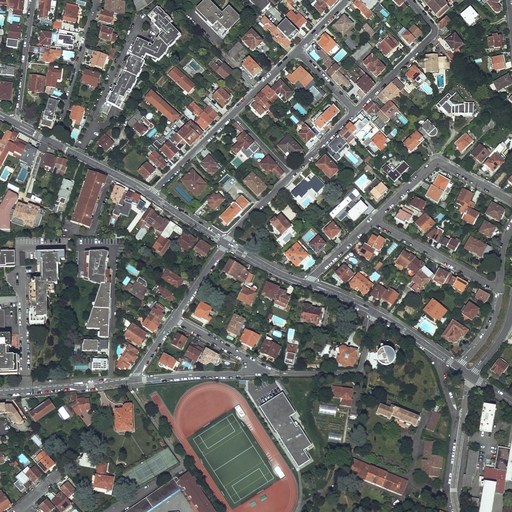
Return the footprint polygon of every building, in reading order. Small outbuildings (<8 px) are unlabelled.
[(23,0),(7,0),(8,1),(7,9),(13,10),(13,16),(21,17),(22,11),(23,0)] [(39,0),(39,5),(40,5),(39,10),(40,11),(40,18),(46,19),(47,11),(49,11),(50,1),(48,1),(48,0),(49,0),(51,0),(51,1),(54,1),(54,0),(56,1),(56,0),(39,0)] [(143,0),(136,0),(133,2),(137,12),(138,14),(153,0),(145,0),(145,1),(143,0)] [(206,0),(197,10),(223,37),(231,28),(240,19),(229,7),(222,15),(206,0)] [(250,0),(250,1),(261,12),(266,6),(268,7),(268,8),(270,4),(266,0),(250,0)] [(313,4),(322,14),(325,10),(324,9),(327,5),(323,1),(322,0),(317,0),(316,1),(313,4)] [(324,0),(323,1),(327,5),(330,8),(338,0),(324,0)] [(359,0),(356,0),(353,4),(369,19),(374,14),(371,12),(360,1),(359,0)] [(371,12),(380,3),(376,0),(361,0),(360,1),(371,12)] [(420,0),(423,3),(427,7),(432,13),(436,17),(438,20),(449,11),(442,3),(445,0),(420,0)] [(491,0),(489,2),(487,3),(495,13),(496,14),(497,14),(498,14),(499,14),(500,14),(500,13),(500,12),(500,11),(500,10),(499,9),(496,5),(499,2),(498,1),(498,0),(491,0)] [(107,4),(105,4),(106,8),(107,9),(107,12),(114,14),(119,15),(119,9),(122,9),(122,1),(107,1),(107,4)] [(399,7),(398,8),(402,12),(408,7),(404,3),(399,7)] [(67,7),(64,21),(76,23),(79,10),(72,8),(72,5),(68,5),(67,7)] [(158,7),(148,17),(156,25),(154,26),(160,32),(161,32),(164,34),(156,41),(153,47),(152,47),(151,49),(149,47),(150,46),(138,40),(133,50),(132,49),(128,58),(130,59),(128,63),(129,64),(121,81),(120,81),(116,88),(115,87),(111,94),(110,94),(107,101),(108,102),(107,104),(119,110),(123,102),(124,102),(127,95),(126,95),(127,93),(130,94),(133,88),(134,89),(137,82),(136,82),(138,78),(139,79),(142,72),(141,71),(145,64),(143,63),(146,56),(158,62),(165,55),(166,56),(169,49),(171,47),(171,48),(177,43),(176,42),(182,36),(173,27),(172,29),(169,26),(173,22),(160,8),(159,9),(158,7)] [(387,17),(389,15),(383,8),(380,11),(387,17)] [(470,8),(461,16),(470,26),(475,22),(474,20),(477,17),(470,8)] [(103,11),(100,21),(101,22),(107,24),(112,25),(114,16),(119,17),(119,15),(114,14),(103,11)] [(292,12),(287,17),(299,29),(307,22),(306,21),(300,14),(297,17),(292,12)] [(344,15),(333,26),(343,35),(354,24),(344,15)] [(291,43),(290,42),(277,29),(265,16),(262,20),(265,23),(264,24),(265,26),(267,29),(269,30),(272,33),(271,34),(272,35),(271,37),(272,39),(276,42),(277,41),(278,41),(278,42),(279,42),(280,42),(281,42),(283,44),(286,41),(290,44),(291,43)] [(446,18),(437,26),(441,29),(445,25),(449,22),(446,18)] [(54,20),(53,29),(60,30),(61,30),(62,21),(54,20)] [(282,25),(277,29),(290,42),(295,38),(293,36),(297,31),(287,21),(283,26),(282,25)] [(367,24),(363,27),(366,29),(372,36),(376,33),(367,24)] [(414,26),(408,33),(415,40),(421,34),(414,26)] [(10,27),(9,39),(19,40),(21,28),(10,27)] [(101,27),(100,32),(102,32),(100,39),(110,42),(112,35),(114,31),(101,27)] [(372,36),(366,29),(363,32),(370,38),(372,36)] [(404,29),(398,35),(401,38),(407,32),(404,29)] [(50,34),(41,33),(40,45),(39,45),(37,46),(37,48),(44,49),(44,51),(49,52),(49,51),(50,47),(51,47),(51,45),(53,33),(53,31),(51,30),(50,34)] [(61,30),(60,30),(59,40),(64,41),(63,44),(69,45),(68,49),(74,50),(75,40),(73,40),(73,37),(66,36),(67,31),(61,30)] [(252,31),(243,40),(252,50),(256,47),(257,48),(263,42),(252,31)] [(407,32),(401,38),(409,46),(415,40),(408,33),(407,32)] [(400,44),(389,33),(384,37),(386,39),(377,48),(386,57),(400,44)] [(455,33),(445,42),(454,53),(464,45),(455,33)] [(323,41),(318,45),(328,54),(333,50),(335,53),(339,49),(325,35),(321,39),(323,41)] [(492,38),(488,39),(489,49),(494,48),(494,49),(502,48),(501,43),(508,42),(508,38),(501,38),(497,38),(497,36),(492,36),(492,38)] [(18,48),(19,41),(8,39),(6,47),(18,48)] [(366,42),(349,59),(354,64),(371,47),(366,42)] [(239,43),(228,54),(233,58),(244,47),(239,43)] [(30,47),(30,53),(44,55),(43,62),(49,63),(49,62),(53,62),(53,58),(56,56),(61,57),(61,52),(49,51),(49,52),(44,51),(44,49),(37,48),(30,47)] [(321,49),(318,53),(324,59),(323,59),(326,63),(324,64),(324,65),(329,70),(326,73),(331,78),(341,69),(336,64),(334,65),(331,63),(333,61),(321,49)] [(90,50),(88,54),(95,56),(94,60),(93,60),(92,60),(91,60),(91,61),(91,62),(92,63),(93,63),(92,65),(95,66),(103,69),(107,57),(106,56),(90,50)] [(450,51),(447,54),(454,63),(457,60),(450,51)] [(372,54),(362,64),(376,78),(386,69),(372,54)] [(426,69),(426,73),(435,73),(435,66),(438,66),(438,70),(450,69),(450,63),(447,63),(447,61),(447,57),(438,57),(438,59),(435,59),(435,55),(426,55),(426,59),(422,59),(417,63),(422,69),(426,69)] [(218,72),(217,73),(225,80),(233,71),(218,58),(211,66),(218,72)] [(249,58),(242,65),(254,78),(258,74),(259,75),(262,71),(249,58)] [(502,58),(491,60),(493,72),(511,68),(511,67),(511,63),(503,64),(502,58)] [(0,75),(14,77),(16,64),(8,64),(7,70),(0,69),(0,75)] [(49,70),(47,87),(56,88),(57,77),(61,78),(62,71),(54,70),(54,66),(48,65),(47,70),(49,70)] [(422,73),(414,65),(409,70),(410,70),(405,75),(412,83),(411,84),(417,89),(421,85),(418,83),(421,80),(424,82),(427,79),(422,73)] [(193,71),(188,67),(188,68),(186,66),(183,69),(190,75),(193,71)] [(176,67),(168,75),(189,94),(196,85),(176,67)] [(290,73),(286,77),(296,87),(300,83),(305,88),(313,80),(300,67),(292,75),(290,73)] [(354,76),(350,79),(360,90),(357,93),(362,99),(376,85),(359,68),(356,71),(362,78),(358,81),(354,76)] [(341,69),(331,78),(339,86),(342,84),(346,88),(351,84),(342,75),(345,73),(341,69)] [(86,71),(83,81),(82,83),(86,84),(96,87),(100,75),(86,71)] [(511,74),(493,83),(496,90),(497,89),(500,94),(505,92),(503,89),(508,86),(509,86),(510,84),(510,83),(510,82),(510,81),(510,80),(511,79),(511,74)] [(31,77),(29,92),(42,94),(43,87),(44,88),(45,79),(31,77)] [(395,79),(391,84),(399,92),(402,95),(405,98),(407,96),(401,90),(404,88),(395,79)] [(282,80),(271,90),(276,96),(277,97),(280,95),(285,100),(293,92),(282,80)] [(2,83),(0,98),(0,99),(11,101),(13,85),(2,83)] [(300,83),(296,87),(300,92),(305,88),(300,83)] [(391,84),(381,93),(389,102),(399,92),(391,84)] [(267,87),(261,93),(269,101),(272,98),(273,99),(276,96),(271,90),(267,87)] [(180,116),(152,90),(145,98),(173,123),(176,120),(180,117),(180,116)] [(220,90),(212,99),(223,109),(227,105),(225,104),(230,98),(220,90)] [(448,92),(436,104),(439,107),(441,106),(449,114),(450,114),(451,113),(451,112),(473,114),(474,104),(464,103),(464,105),(452,104),(447,100),(451,96),(448,92)] [(261,93),(256,98),(264,105),(264,106),(269,110),(270,109),(269,108),(270,106),(267,102),(269,101),(261,93)] [(381,93),(377,97),(386,106),(380,111),(388,119),(398,110),(397,110),(392,105),(389,102),(381,93)] [(50,96),(42,126),(51,128),(58,102),(56,101),(57,98),(50,96)] [(255,103),(251,107),(261,117),(265,112),(262,109),(264,106),(264,105),(256,98),(253,101),(255,103)] [(193,101),(188,107),(194,113),(196,112),(200,107),(193,101)] [(396,101),(392,105),(397,110),(400,106),(396,101)] [(488,105),(487,106),(489,108),(493,112),(500,104),(497,101),(491,108),(488,105)] [(372,102),(363,111),(368,116),(370,114),(371,114),(373,113),(385,125),(389,120),(388,119),(380,111),(372,102)] [(313,124),(320,131),(340,111),(333,104),(323,114),(320,111),(310,120),(314,123),(313,124)] [(74,107),(70,120),(80,123),(84,109),(74,107)] [(200,107),(196,112),(200,116),(204,112),(203,111),(203,110),(200,107)] [(208,107),(203,111),(204,112),(213,120),(217,116),(208,107)] [(140,112),(129,123),(133,128),(145,116),(140,112)] [(202,118),(197,123),(204,130),(213,121),(204,112),(200,116),(202,118)] [(185,124),(189,121),(184,115),(180,119),(185,124)] [(145,117),(134,128),(142,137),(148,131),(142,125),(145,122),(152,130),(155,127),(152,124),(151,124),(145,117)] [(497,124),(491,119),(486,124),(492,130),(497,124)] [(427,121),(416,132),(422,138),(427,134),(429,137),(430,138),(431,138),(432,138),(433,138),(434,137),(436,136),(437,135),(437,134),(437,132),(436,130),(427,121)] [(203,134),(191,122),(178,135),(187,144),(189,147),(203,134)] [(302,130),(298,135),(307,144),(311,139),(313,141),(317,137),(302,122),(300,124),(302,127),(301,129),(302,130)] [(237,147),(233,151),(237,155),(241,151),(243,152),(244,151),(242,150),(244,148),(250,154),(252,156),(259,149),(244,133),(245,132),(236,123),(234,125),(242,135),(236,140),(240,144),(237,147)] [(350,123),(345,127),(352,134),(357,129),(350,123)] [(338,134),(339,135),(347,143),(348,144),(349,143),(352,144),(355,141),(354,138),(355,137),(352,134),(345,127),(338,134)] [(0,166),(12,144),(13,145),(19,133),(14,130),(12,134),(8,141),(6,144),(0,156),(0,166)] [(173,131),(166,138),(170,142),(180,152),(187,144),(178,135),(173,131)] [(110,132),(98,144),(106,152),(113,145),(107,139),(112,134),(110,132)] [(416,132),(403,145),(411,153),(420,145),(418,143),(422,138),(416,132)] [(19,133),(13,145),(24,151),(26,147),(30,139),(19,133)] [(372,139),(370,141),(372,143),(379,150),(381,152),(385,148),(379,141),(383,137),(378,133),(372,139)] [(472,141),(464,133),(454,144),(458,149),(457,150),(461,153),(472,142),(472,141)] [(288,134),(277,146),(285,154),(287,152),(294,159),(304,150),(288,134)] [(339,135),(324,149),(337,162),(340,158),(336,154),(347,143),(339,135)] [(383,137),(379,141),(385,148),(389,144),(383,137)] [(19,160),(16,166),(19,167),(20,165),(25,167),(28,162),(33,151),(31,150),(35,141),(30,139),(26,147),(27,148),(20,160),(19,160)] [(158,140),(154,144),(160,150),(164,147),(158,140)] [(170,142),(161,151),(170,161),(180,152),(170,142)] [(372,143),(369,146),(373,150),(372,151),(374,154),(379,150),(372,143)] [(479,145),(471,154),(480,163),(489,154),(479,145)] [(154,157),(150,161),(156,167),(157,168),(158,167),(162,170),(166,166),(162,162),(164,161),(155,152),(152,155),(154,157)] [(497,152),(494,155),(502,163),(505,160),(497,152)] [(56,158),(46,155),(41,171),(44,172),(45,167),(51,169),(49,174),(52,174),(54,167),(55,163),(56,158)] [(325,155),(315,165),(330,180),(340,170),(325,155)] [(487,162),(483,166),(487,170),(489,168),(492,172),(499,165),(500,166),(502,163),(494,155),(487,162)] [(204,164),(202,166),(212,176),(218,171),(215,168),(218,166),(209,157),(203,163),(204,164)] [(268,157),(260,165),(268,174),(271,171),(279,178),(283,173),(268,157)] [(52,174),(51,176),(55,177),(58,168),(61,170),(60,174),(64,175),(69,162),(58,159),(56,167),(54,167),(52,174)] [(150,161),(138,173),(146,181),(158,169),(157,168),(156,167),(150,161)] [(387,165),(382,170),(393,182),(409,167),(403,161),(400,164),(401,165),(393,172),(387,165)] [(4,166),(0,173),(0,176),(8,181),(10,178),(3,173),(6,167),(4,166)] [(351,170),(347,173),(352,179),(356,175),(351,170)] [(88,171),(71,222),(91,229),(93,221),(92,218),(103,187),(105,185),(108,177),(88,171)] [(192,171),(182,181),(186,186),(189,190),(192,192),(197,196),(207,186),(192,171)] [(252,174),(244,182),(248,186),(249,185),(256,192),(257,191),(259,193),(265,187),(252,174)] [(238,181),(233,175),(220,188),(225,193),(238,181)] [(439,175),(432,186),(433,186),(443,192),(447,194),(450,189),(446,188),(449,181),(439,175)] [(303,181),(290,194),(296,199),(298,196),(301,199),(311,189),(316,194),(324,186),(314,176),(309,182),(307,184),(303,181)] [(368,194),(368,195),(372,199),(375,196),(378,199),(387,190),(376,178),(368,187),(372,191),(368,194)] [(64,180),(53,211),(58,212),(61,203),(65,205),(72,183),(64,180)] [(7,184),(4,188),(17,193),(19,189),(7,184)] [(428,191),(425,196),(438,203),(440,199),(443,192),(433,186),(430,192),(428,191)] [(129,189),(125,187),(124,190),(115,187),(112,196),(120,200),(118,205),(117,205),(113,215),(120,218),(124,202),(128,192),(129,189)] [(355,190),(329,215),(333,220),(356,198),(360,194),(356,190),(355,190)] [(461,190),(456,203),(462,206),(464,202),(467,204),(472,194),(467,192),(467,193),(461,190)] [(8,192),(0,206),(0,230),(6,230),(6,232),(9,232),(9,222),(9,220),(13,210),(17,199),(15,195),(8,192)] [(143,210),(147,204),(140,200),(141,197),(136,195),(128,192),(124,202),(138,207),(143,210)] [(213,195),(205,203),(213,210),(223,200),(218,195),(216,198),(213,195)] [(242,196),(235,203),(242,211),(249,204),(242,196)] [(415,197),(410,206),(420,211),(420,212),(423,214),(425,212),(421,210),(425,202),(415,197)] [(350,214),(348,216),(350,218),(351,218),(353,220),(358,215),(360,216),(368,209),(361,202),(349,213),(350,214)] [(235,203),(220,218),(227,225),(242,211),(235,203)] [(491,203),(486,214),(499,221),(504,213),(504,212),(504,211),(503,210),(503,209),(491,203)] [(399,210),(395,219),(404,224),(405,221),(408,222),(413,213),(403,208),(401,211),(399,210)] [(467,208),(462,219),(473,225),(478,216),(471,212),(472,211),(471,210),(467,208)] [(149,209),(142,221),(144,222),(146,223),(152,227),(158,217),(153,213),(154,212),(149,209)] [(9,220),(9,222),(10,222),(10,221),(12,222),(10,226),(19,230),(22,221),(25,215),(13,210),(9,220)] [(424,215),(415,223),(424,233),(433,225),(424,215)] [(158,217),(152,227),(162,233),(169,222),(164,219),(164,221),(158,217)] [(274,219),(270,224),(274,228),(274,229),(273,232),(275,233),(278,234),(279,233),(281,235),(290,227),(280,217),(276,221),(274,219)] [(485,222),(479,232),(490,238),(495,228),(485,222)] [(333,224),(324,232),(333,241),(336,238),(335,236),(340,231),(333,224)] [(431,231),(426,236),(437,242),(442,232),(437,229),(436,231),(434,230),(432,232),(431,231)] [(184,235),(177,244),(187,251),(195,240),(190,237),(189,238),(184,235)] [(161,236),(153,248),(163,255),(171,243),(161,236)] [(318,236),(309,245),(318,255),(322,252),(320,250),(326,244),(318,236)] [(372,236),(367,245),(374,249),(378,251),(384,240),(378,237),(378,239),(372,236)] [(470,238),(464,249),(483,259),(489,248),(470,238)] [(444,239),(441,245),(454,252),(460,241),(455,239),(454,241),(450,239),(449,241),(444,239)] [(201,241),(194,251),(204,258),(207,253),(206,252),(210,247),(201,241)] [(295,244),(284,256),(289,260),(289,259),(296,266),(307,256),(295,244)] [(364,244),(359,254),(369,259),(374,249),(367,245),(364,244)] [(402,251),(395,262),(405,268),(407,266),(415,258),(410,255),(409,256),(402,251)] [(14,252),(0,252),(0,266),(6,267),(6,265),(15,265),(14,253),(14,252)] [(32,300),(30,300),(31,322),(45,321),(45,315),(48,315),(47,303),(45,303),(45,297),(47,296),(47,292),(54,291),(54,283),(57,283),(57,271),(59,271),(59,269),(57,269),(57,264),(59,264),(58,259),(65,259),(64,252),(37,252),(37,265),(40,265),(41,277),(37,277),(37,280),(31,280),(31,285),(32,291),(32,300)] [(87,258),(84,269),(85,269),(84,272),(86,273),(86,274),(93,275),(94,262),(106,260),(107,260),(108,259),(109,253),(103,252),(85,253),(85,257),(87,258)] [(415,258),(407,266),(415,275),(419,271),(424,266),(420,262),(419,263),(415,258)] [(86,274),(84,278),(85,278),(89,280),(92,281),(97,282),(103,284),(102,289),(100,289),(100,298),(98,297),(98,303),(96,303),(96,308),(94,308),(94,313),(92,314),(92,319),(91,318),(90,324),(89,324),(89,328),(100,329),(100,337),(108,338),(110,314),(107,314),(108,309),(111,309),(112,298),(110,298),(111,284),(109,284),(110,278),(110,275),(106,275),(106,270),(106,263),(107,260),(106,260),(94,262),(93,275),(86,274)] [(230,261),(224,272),(245,283),(249,273),(245,271),(246,270),(230,261)] [(357,265),(360,269),(366,265),(363,261),(357,265)] [(380,261),(374,267),(377,270),(383,264),(380,261)] [(344,267),(335,274),(344,284),(352,277),(344,267)] [(438,268),(432,280),(437,282),(438,281),(443,284),(449,274),(438,268)] [(168,270),(162,279),(178,289),(184,281),(168,270)] [(415,275),(411,280),(421,288),(429,279),(419,271),(415,275)] [(243,287),(237,299),(243,302),(244,300),(251,304),(255,294),(245,289),(246,287),(248,288),(253,275),(249,273),(245,283),(244,283),(243,287)] [(356,286),(350,292),(355,295),(360,290),(359,289),(366,282),(359,275),(350,283),(350,285),(352,287),(354,287),(356,286)] [(139,277),(136,282),(138,282),(145,288),(147,285),(147,282),(139,277)] [(456,280),(452,277),(448,284),(457,288),(455,292),(461,295),(467,283),(457,279),(456,280)] [(145,288),(138,282),(136,282),(136,283),(133,286),(131,284),(129,285),(127,288),(127,290),(130,291),(141,299),(144,294),(142,293),(145,288)] [(267,284),(262,295),(273,300),(278,288),(267,284)] [(377,285),(370,295),(375,298),(375,297),(379,300),(385,291),(377,285)] [(406,286),(402,292),(408,296),(412,290),(410,288),(406,286)] [(160,287),(157,290),(154,287),(151,291),(161,298),(161,297),(169,302),(171,300),(173,296),(160,287)] [(203,292),(200,296),(205,299),(210,292),(207,289),(205,293),(203,292)] [(389,289),(382,299),(392,305),(398,296),(389,289)] [(280,290),(276,300),(287,305),(290,298),(286,296),(287,293),(280,290)] [(478,291),(476,296),(480,298),(478,301),(483,305),(485,301),(486,301),(488,296),(478,291)] [(433,301),(424,311),(429,315),(430,314),(435,318),(437,319),(444,311),(433,301)] [(201,303),(193,315),(198,318),(199,316),(208,322),(211,318),(207,316),(211,309),(201,303)] [(164,309),(157,304),(153,310),(151,314),(155,317),(160,320),(163,316),(161,314),(161,313),(164,309)] [(462,314),(460,318),(466,322),(468,318),(471,321),(478,310),(468,304),(466,308),(464,307),(460,313),(462,314)] [(304,305),(302,320),(319,323),(320,319),(322,319),(323,314),(321,314),(321,310),(316,309),(315,310),(311,310),(311,306),(304,305)] [(0,375),(18,375),(18,358),(7,358),(7,349),(11,349),(11,330),(5,330),(4,310),(0,310),(0,375)] [(151,314),(146,320),(149,321),(157,327),(159,324),(158,324),(160,320),(155,317),(151,314)] [(246,319),(234,314),(226,331),(238,337),(246,319)] [(146,320),(142,326),(150,332),(152,333),(154,330),(155,330),(157,327),(149,321),(146,320)] [(452,322),(442,338),(447,341),(448,340),(454,343),(456,342),(461,335),(464,336),(467,331),(452,322)] [(132,323),(123,336),(140,348),(146,339),(144,338),(148,333),(132,323)] [(245,329),(239,342),(253,349),(255,344),(256,345),(260,336),(245,329)] [(177,333),(170,344),(182,350),(188,339),(177,333)] [(265,339),(259,352),(276,360),(282,347),(265,339)] [(83,344),(83,351),(90,351),(98,351),(98,341),(85,340),(85,344),(83,344)] [(184,356),(196,363),(204,349),(197,346),(196,347),(190,344),(184,356)] [(288,344),(284,364),(294,366),(298,346),(288,344)] [(138,352),(129,346),(118,362),(119,362),(116,366),(122,369),(124,366),(128,368),(130,365),(131,366),(137,357),(135,356),(138,352)] [(337,358),(336,362),(342,364),(342,365),(342,366),(342,367),(343,367),(344,367),(345,367),(346,367),(346,366),(347,365),(352,367),(356,351),(350,349),(345,348),(344,347),(342,346),(340,348),(339,351),(341,353),(340,357),(338,356),(337,358)] [(206,348),(198,362),(207,367),(209,363),(213,366),(215,366),(216,366),(218,365),(219,365),(220,363),(220,362),(221,361),(221,359),(220,358),(219,357),(219,355),(206,348)] [(378,355),(378,357),(378,359),(379,362),(381,363),(383,365),(385,366),(387,366),(389,365),(392,364),(393,363),(395,361),(396,359),(396,356),(395,354),(394,352),(393,350),(391,349),(389,348),(386,348),(384,348),(382,349),(380,351),(379,353),(378,355)] [(158,363),(158,364),(158,365),(159,366),(159,367),(160,368),(161,368),(162,367),(163,367),(164,367),(164,366),(168,368),(169,367),(172,368),(176,360),(164,354),(158,363)] [(92,363),(92,369),(99,370),(99,369),(107,369),(107,359),(94,359),(94,363),(92,363)] [(507,365),(498,359),(491,370),(495,374),(496,373),(501,375),(507,365)] [(279,378),(277,380),(286,395),(289,392),(279,378)] [(342,388),(332,387),(331,394),(341,395),(340,398),(343,398),(344,398),(343,406),(351,407),(352,399),(351,399),(352,390),(342,389),(342,388)] [(282,394),(260,408),(275,432),(276,431),(281,438),(280,439),(298,468),(310,460),(303,451),(311,445),(299,426),(296,428),(289,417),(295,413),(282,394)] [(29,413),(35,421),(55,407),(49,399),(44,402),(43,402),(34,409),(29,413)] [(78,403),(71,408),(77,415),(84,410),(89,409),(88,400),(82,400),(82,399),(77,400),(78,402),(78,403)] [(379,404),(376,413),(390,418),(391,416),(416,425),(419,417),(396,408),(398,404),(386,400),(384,406),(379,404)] [(0,413),(3,414),(8,413),(8,416),(13,423),(21,423),(27,419),(24,415),(21,417),(19,415),(22,413),(20,410),(19,411),(17,409),(16,410),(12,404),(5,405),(5,404),(0,404),(0,413)] [(496,406),(484,404),(480,430),(492,432),(496,406)] [(121,412),(116,412),(117,425),(118,428),(120,430),(132,430),(131,405),(127,405),(125,409),(125,410),(121,410),(121,412)] [(335,415),(336,406),(319,405),(318,415),(335,415)] [(432,411),(426,428),(434,431),(440,414),(432,411)] [(356,428),(357,421),(348,420),(348,428),(356,428)] [(36,431),(30,432),(36,442),(41,438),(36,431)] [(328,442),(341,443),(341,433),(329,433),(328,442)] [(433,441),(426,440),(424,455),(427,456),(427,455),(430,456),(431,453),(433,441)] [(511,443),(508,471),(486,468),(484,477),(486,478),(480,511),(491,511),(495,492),(504,494),(506,481),(511,482),(511,475),(511,443)] [(479,451),(470,450),(467,474),(476,475),(479,451)] [(442,455),(431,453),(430,456),(427,455),(427,456),(427,459),(422,458),(419,471),(425,472),(432,473),(432,475),(438,476),(439,467),(441,467),(442,455)] [(22,454),(18,457),(25,464),(28,460),(22,454)] [(45,454),(35,462),(46,474),(55,465),(45,454)] [(354,459),(352,473),(402,494),(408,482),(374,468),(354,459)] [(99,469),(95,486),(111,489),(113,479),(108,478),(109,475),(106,474),(108,464),(98,462),(97,468),(99,469)] [(34,467),(26,475),(34,483),(42,475),(34,467)] [(19,468),(16,471),(21,476),(17,480),(19,482),(16,485),(23,493),(31,486),(25,480),(28,478),(19,468)] [(216,511),(206,497),(206,494),(194,477),(192,478),(189,473),(179,479),(178,480),(195,504),(192,506),(196,511),(216,511)] [(473,476),(465,475),(463,485),(472,486),(473,476)] [(178,480),(179,479),(177,477),(174,479),(180,488),(180,487),(182,490),(192,506),(195,504),(178,480)] [(57,484),(56,485),(68,498),(78,490),(69,478),(66,481),(68,483),(61,489),(57,484)] [(174,479),(125,511),(146,511),(181,489),(180,488),(174,479)] [(1,491),(0,491),(0,511),(1,511),(11,506),(9,503),(10,502),(6,494),(4,496),(1,491)] [(61,493),(51,501),(60,511),(62,511),(71,504),(61,493)] [(47,500),(36,510),(39,511),(49,511),(55,507),(44,496),(43,497),(47,500)] [(479,499),(467,497),(467,501),(468,502),(467,506),(478,508),(479,499)]
